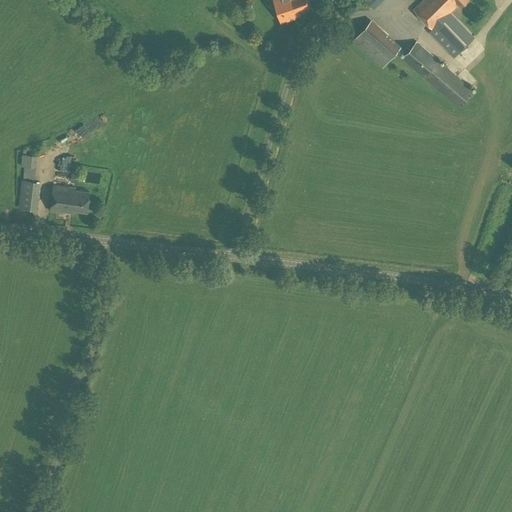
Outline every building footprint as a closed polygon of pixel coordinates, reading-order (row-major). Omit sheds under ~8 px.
[(273,0),(280,22),(295,18),(294,16),(313,11),(309,0),(273,0)] [(333,9),(344,0),(325,0),(324,1),(333,9)] [(459,6),(465,0),(422,0),(413,9),(431,29),(429,32),(453,58),(474,37),(451,12),(458,5),(459,6)] [(382,68),(401,46),(371,19),(352,42),(382,68)] [(459,108),(474,91),(438,59),(416,41),(401,57),(423,76),(459,108)] [(21,166),(34,168),(36,156),(22,154),(21,166)] [(61,172),(71,172),(71,159),(62,158),(61,172)] [(34,182),(23,180),(20,207),(33,209),(35,209),(38,182),(34,182)] [(87,212),(90,191),(75,190),(75,187),(53,184),(50,210),(72,213),(72,211),(87,212)]
